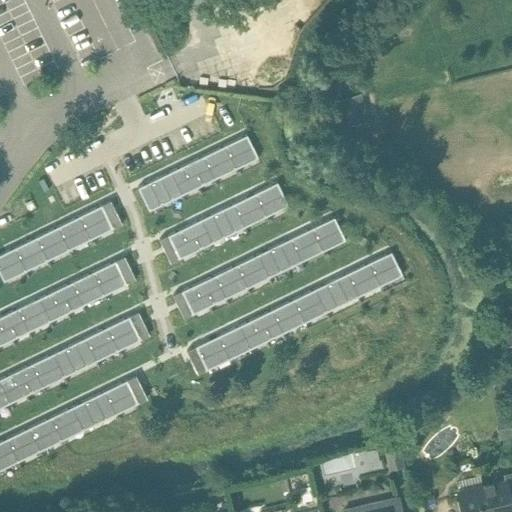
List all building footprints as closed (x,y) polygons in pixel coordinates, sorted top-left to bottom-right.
[(361,93),(338,98),(341,110),(344,124),(359,120),(356,107),(364,105),(361,93)] [(246,134),(224,144),(236,168),(256,158),(258,157),(247,133),(246,134)] [(224,144),(203,155),(214,178),(236,168),(224,144)] [(203,155),(181,165),(187,177),(198,172),(203,183),(214,178),(203,155)] [(181,165),(170,170),(182,194),(203,183),(198,172),(187,177),(181,165)] [(170,170),(137,187),(149,210),(182,194),(170,170)] [(277,181),(255,192),(266,215),(287,205),(288,204),(277,181)] [(255,192),(233,202),(245,226),(266,215),(255,192)] [(233,202),(201,218),(212,241),(245,226),(233,202)] [(101,204),(79,215),(90,238),(112,228),(113,227),(112,227),(101,204)] [(79,215),(57,225),(69,249),(90,238),(79,215)] [(333,216),(312,227),(323,250),(345,240),(345,239),(334,216),(333,216)] [(201,218),(179,229),(185,240),(195,235),(201,247),(212,241),(201,218)] [(57,225),(36,236),(47,259),(69,249),(57,225)] [(312,227),(290,237),(301,261),(323,250),(312,227)] [(179,229),(168,234),(179,258),(180,257),(201,247),(195,235),(185,240),(179,229)] [(36,236),(14,246),(26,270),(47,259),(36,236)] [(290,237),(258,253),(269,276),(301,261),(290,237)] [(4,251),(0,253),(0,273),(3,280),(4,280),(26,270),(14,246),(4,251)] [(391,251),(369,261),(380,285),(401,275),(402,274),(391,251)] [(258,253),(236,263),(247,287),(269,276),(258,253)] [(115,260),(93,271),(104,294),(126,283),(115,260)] [(369,261),(347,272),(358,295),(380,285),(369,261)] [(236,263),(214,274),(226,297),(247,287),(236,263)] [(93,271),(71,281),(83,304),(104,294),(93,271)] [(347,272),(315,288),(326,311),(358,295),(347,272)] [(214,274),(193,284),(198,296),(209,291),(215,302),(226,297),(214,274)] [(71,281),(50,291),(55,303),(66,298),(72,310),(83,304),(71,281)] [(193,284),(181,290),(193,313),(215,302),(209,291),(198,296),(193,284)] [(315,288),(293,298),(304,322),(326,311),(315,288)] [(50,291),(39,297),(50,320),(72,310),(66,298),(55,303),(50,291)] [(39,297),(17,307),(29,330),(50,320),(39,297)] [(293,298),(271,309),(283,332),(304,322),(293,298)] [(17,307),(0,315),(0,326),(1,329),(12,324),(18,336),(29,330),(17,307)] [(271,309),(250,319),(256,331),(266,326),(272,337),(283,332),(271,309)] [(129,315),(107,326),(118,350),(139,339),(140,339),(129,315)] [(250,319),(239,324),(250,348),(272,337),(266,326),(256,331),(250,319)] [(0,326),(0,344),(18,336),(12,324),(1,329),(0,326)] [(239,324),(217,335),(229,358),(250,348),(239,324)] [(107,326),(85,337),(96,360),(118,350),(107,326)] [(217,335),(195,346),(207,369),(229,358),(217,335)] [(85,337),(53,352),(64,376),(96,360),(85,337)] [(53,352),(31,363),(42,386),(64,376),(53,352)] [(31,363),(9,373),(15,385),(26,380),(32,392),(42,386),(31,363)] [(9,373),(0,378),(0,381),(10,402),(32,392),(26,380),(15,385),(9,373)] [(127,379),(104,390),(116,413),(136,403),(138,402),(127,379)] [(0,381),(0,406),(10,402),(0,381)] [(104,390),(72,406),(83,429),(116,413),(104,390)] [(72,406),(50,416),(62,439),(83,429),(72,406)] [(511,413),(496,415),(499,441),(511,439),(511,413)] [(50,416),(29,427),(40,450),(62,439),(50,416)] [(29,427),(7,437),(18,460),(40,450),(29,427)] [(0,440),(0,469),(18,460),(7,437),(0,440)] [(398,440),(385,443),(390,469),(404,466),(398,440)] [(462,511),(503,511),(511,510),(511,508),(510,500),(511,499),(511,471),(503,473),(505,479),(458,490),(462,511)] [(402,511),(402,510),(400,510),(397,497),(342,510),(342,511),(402,511)]
